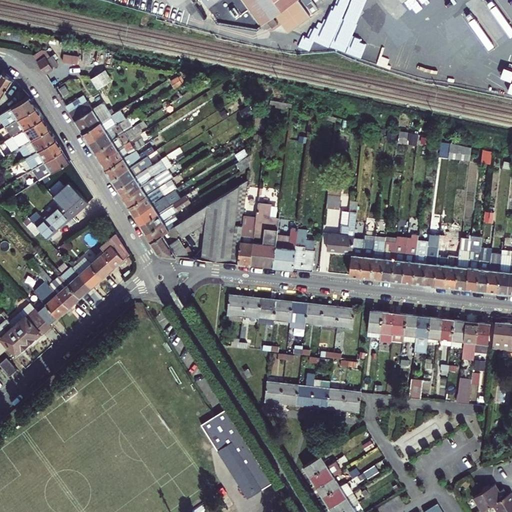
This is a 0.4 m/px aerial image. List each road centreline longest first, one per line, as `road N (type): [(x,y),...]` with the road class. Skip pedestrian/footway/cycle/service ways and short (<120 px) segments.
road 1 (residential): [(511,305),(208,270)]
road 2 (residential): [(0,56),(35,82),(157,275)]
road 3 (residential): [(179,310),(308,511)]
road 4 (residential): [(0,406),(157,275)]
